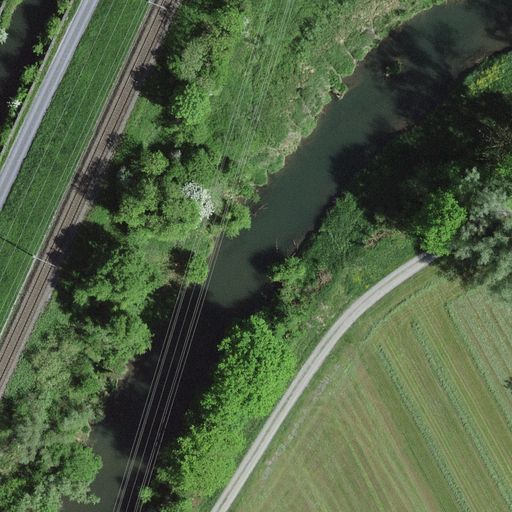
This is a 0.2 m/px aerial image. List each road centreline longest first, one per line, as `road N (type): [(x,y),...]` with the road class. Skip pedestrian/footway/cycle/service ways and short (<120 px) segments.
road 1 (track): [(219,511),(363,304),(446,234),(511,199)]
road 2 (track): [(97,0),(0,206)]
